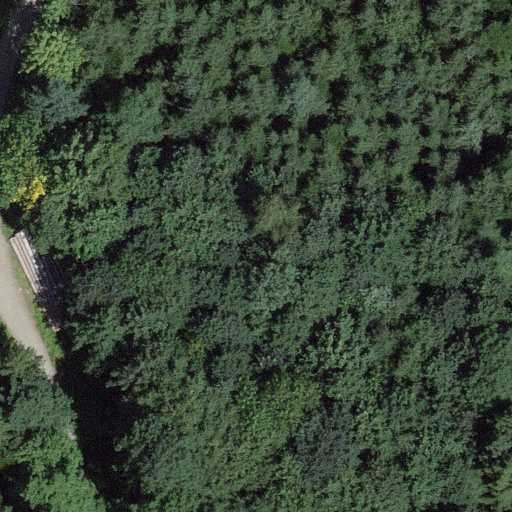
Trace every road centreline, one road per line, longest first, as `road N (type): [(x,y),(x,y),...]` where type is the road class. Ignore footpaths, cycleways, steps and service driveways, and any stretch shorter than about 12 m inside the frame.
road 1 (track): [(0,313),(46,405),(66,511)]
road 2 (track): [(0,165),(39,67),(97,0)]
